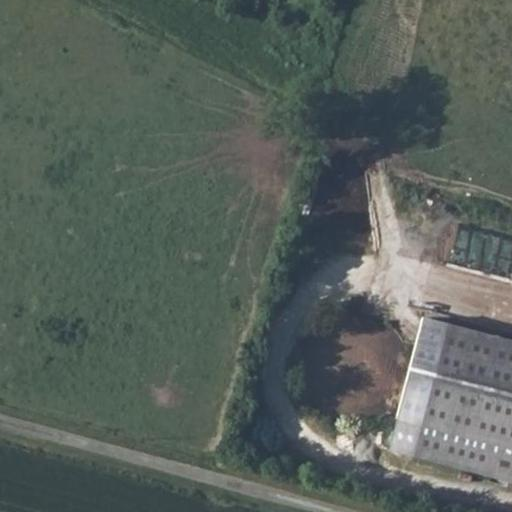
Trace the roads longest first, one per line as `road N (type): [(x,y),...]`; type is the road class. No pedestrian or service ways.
road 1 (track): [(324,266),(268,358),(281,430),(335,458),(511,504)]
road 2 (unclassified): [(325,511),(0,424)]
